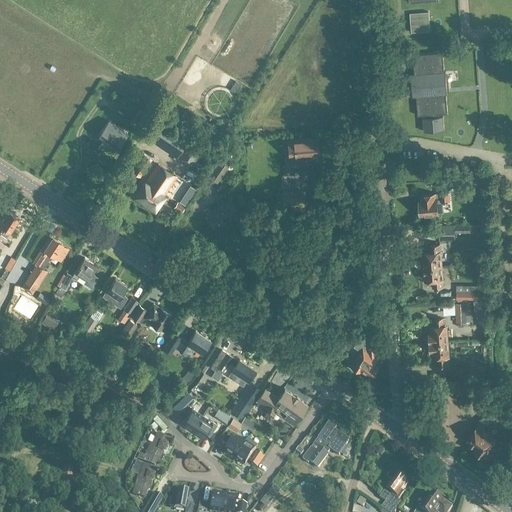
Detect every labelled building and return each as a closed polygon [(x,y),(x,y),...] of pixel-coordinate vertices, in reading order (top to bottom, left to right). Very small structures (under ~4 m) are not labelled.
[(511,0),(473,0),(474,12),(504,11),(503,0),(511,0)] [(450,29),(462,29),(462,16),(450,17),(450,29)] [(443,52),(413,55),(415,74),(411,74),(413,97),(417,97),(418,115),(423,115),(424,131),(444,130),(443,113),(448,113),(446,94),(447,94),(445,71),(444,71),(443,52)] [(102,152),(104,153),(104,152),(111,157),(123,139),(127,133),(123,131),(109,121),(99,134),(105,138),(98,148),(103,151),(102,152)] [(161,124),(152,138),(178,154),(187,140),(161,124)] [(206,146),(191,136),(178,156),(193,166),(206,146)] [(295,157),(319,155),(318,140),(294,142),(295,149),(294,150),(294,152),(295,152),(295,157)] [(144,155),(132,171),(140,177),(151,160),(144,155)] [(220,160),(208,177),(217,184),(229,167),(220,160)] [(162,199),(177,177),(158,164),(146,182),(145,182),(136,196),(155,209),(162,199)] [(321,179),(297,181),(298,193),(322,191),(321,179)] [(421,200),(419,201),(420,215),(438,214),(437,200),(442,199),(442,202),(449,201),(449,193),(441,194),(434,194),(421,195),(421,200)] [(172,200),(169,205),(181,213),(185,208),(178,203),(177,204),(172,200)] [(231,200),(206,214),(212,225),(222,219),(224,223),(239,215),(231,200)] [(0,234),(6,238),(19,218),(8,211),(2,219),(0,218),(0,234)] [(455,226),(440,226),(440,241),(455,240),(455,233),(470,233),(470,232),(484,232),(484,225),(470,225),(455,225),(455,226)] [(42,248),(52,255),(61,261),(68,250),(62,246),(63,244),(53,238),(52,240),(49,238),(42,248)] [(424,267),(441,266),(440,252),(440,245),(436,245),(436,244),(433,244),(433,245),(430,246),(430,253),(423,254),(424,261),(423,262),(423,264),(424,265),(424,267)] [(52,255),(42,248),(33,263),(36,265),(27,278),(29,279),(37,285),(38,285),(47,271),(44,269),(52,255)] [(84,258),(75,272),(87,279),(84,284),(91,288),(98,278),(91,273),(96,266),(84,258)] [(441,266),(424,267),(425,269),(423,270),(424,273),(426,281),(426,280),(433,280),(433,287),(437,287),(437,288),(439,288),(439,287),(443,286),(442,279),(441,266)] [(107,290),(103,297),(121,309),(128,299),(121,294),(127,286),(115,278),(111,286),(109,285),(106,289),(107,290)] [(143,294),(150,286),(145,282),(138,290),(143,294)] [(456,292),(456,300),(471,300),(471,292),(456,292)] [(139,302),(132,297),(124,309),(131,314),(139,302)] [(467,323),(466,303),(460,303),(455,303),(457,323),(461,323),(467,323)] [(140,307),(133,318),(142,324),(145,319),(151,322),(151,323),(160,329),(158,333),(163,336),(172,322),(169,320),(172,315),(161,308),(161,309),(154,304),(148,313),(146,311),(140,307)] [(97,321),(102,314),(95,309),(91,316),(90,316),(80,331),(83,333),(87,336),(97,321)] [(56,323),(45,317),(42,323),(53,330),(56,323)] [(430,343),(447,342),(446,326),(443,327),(442,319),(440,319),(440,318),(438,318),(438,319),(436,320),(436,327),(433,327),(434,333),(430,334),(430,336),(429,337),(429,341),(430,341),(430,343)] [(136,325),(130,320),(122,332),(128,337),(136,325)] [(473,331),(472,323),(456,324),(456,332),(473,331)] [(18,324),(14,330),(23,336),(26,331),(18,324)] [(337,327),(331,337),(338,341),(344,331),(337,327)] [(5,330),(0,334),(0,345),(3,346),(7,350),(16,342),(5,330)] [(184,340),(178,349),(186,355),(192,346),(203,353),(211,341),(196,331),(188,343),(184,340)] [(361,333),(358,337),(356,340),(358,341),(354,347),(361,352),(351,367),(359,372),(360,370),(371,377),(372,376),(374,377),(378,371),(376,370),(377,368),(376,368),(374,339),(377,338),(376,331),(361,333)] [(163,350),(168,353),(171,355),(182,338),(173,333),(163,350)] [(448,356),(447,342),(430,343),(430,344),(429,346),(430,348),(431,349),(431,351),(436,350),(436,357),(439,357),(439,364),(441,364),(441,365),(444,365),(444,364),(446,364),(445,356),(448,356)] [(226,353),(211,375),(221,381),(229,369),(249,381),(252,376),(255,377),(257,371),(239,360),(238,361),(226,353)] [(108,360),(99,365),(108,381),(122,373),(111,354),(107,356),(108,360)] [(191,381),(196,373),(189,368),(185,374),(180,379),(186,385),(191,381)] [(129,381),(138,386),(144,375),(135,370),(129,381)] [(500,396),(470,382),(468,382),(460,400),(469,405),(473,397),(496,407),(500,396)] [(254,385),(243,402),(250,406),(261,389),(254,385)] [(268,420),(272,413),(273,411),(294,424),(307,404),(284,389),(279,398),(265,389),(257,401),(269,409),(268,411),(268,410),(263,417),(268,420)] [(171,408),(177,414),(188,404),(182,398),(171,408)] [(239,399),(231,412),(235,414),(242,419),(250,406),(243,402),(239,399)] [(192,431),(203,415),(193,409),(182,424),(192,431)] [(230,418),(218,410),(215,415),(226,423),(230,418)] [(202,437),(213,422),(203,415),(192,431),(202,437)] [(242,421),(254,429),(258,423),(246,415),(242,421)] [(165,427),(157,418),(153,422),(154,424),(150,428),(154,432),(158,428),(161,431),(165,427)] [(240,422),(233,418),(228,426),(235,430),(240,422)] [(318,467),(328,454),(331,449),(333,450),(339,455),(340,453),(346,445),(348,441),(349,440),(335,430),(338,426),(331,420),(318,438),(312,448),(311,448),(303,459),(308,463),(309,461),(318,467)] [(478,426),(467,440),(477,447),(476,448),(483,454),(484,453),(489,457),(494,450),(489,446),(495,438),(478,426)] [(139,453),(136,460),(155,467),(162,452),(163,452),(166,446),(165,446),(168,440),(157,435),(152,446),(150,445),(145,456),(139,453)] [(235,459),(246,443),(245,443),(236,437),(225,452),(235,459)] [(247,440),(245,443),(246,443),(235,459),(245,466),(258,447),(247,440)] [(257,467),(260,462),(254,458),(251,463),(257,467)] [(156,468),(145,464),(144,464),(140,477),(138,476),(133,494),(146,498),(148,490),(149,490),(152,480),(153,481),(155,474),(154,474),(156,468)] [(74,471),(63,468),(57,492),(69,495),(74,471)] [(386,486),(387,488),(386,490),(393,495),(387,503),(386,502),(382,508),(387,511),(395,511),(402,503),(399,501),(404,494),(402,492),(408,484),(397,475),(392,471),(387,478),(392,482),(391,483),(388,483),(386,486)] [(370,480),(367,485),(372,489),(375,484),(370,480)] [(267,507),(273,511),(283,511),(285,510),(290,504),(297,509),(303,485),(298,482),(291,491),(283,485),(267,507)] [(185,511),(192,511),(194,504),(188,503),(190,492),(178,490),(174,509),(186,511),(185,511)] [(333,511),(337,496),(330,495),(317,491),(315,502),(313,501),(310,511),(325,511),(326,510),(333,511)] [(143,511),(155,511),(163,498),(154,493),(143,511)] [(212,511),(222,511),(226,495),(214,493),(210,511),(212,511)] [(422,501),(417,508),(422,511),(449,511),(453,507),(433,493),(426,504),(422,501)] [(234,511),(237,498),(226,495),(222,511),(234,511)] [(244,511),(246,505),(238,503),(236,511),(244,511)]
